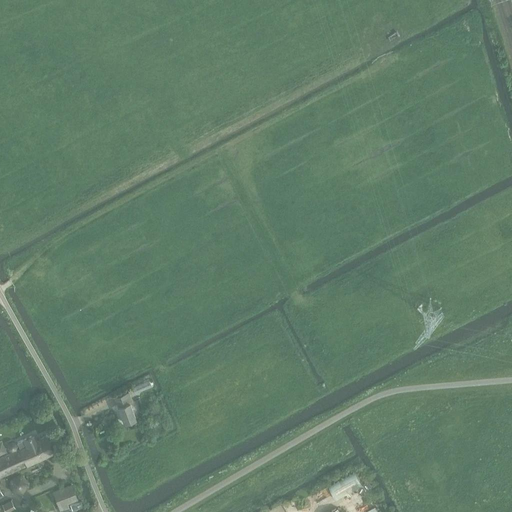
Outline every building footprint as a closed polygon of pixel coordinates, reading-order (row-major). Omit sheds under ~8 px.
[(134,387),(136,392),(152,386),(150,380),(134,387)] [(117,407),(123,423),(135,419),(129,403),(132,402),(128,392),(114,398),(116,402),(118,407),(117,407)] [(0,458),(0,477),(55,452),(47,435),(36,440),(34,435),(17,443),(20,449),(0,458)] [(328,487),(336,500),(362,486),(355,472),(328,487)] [(26,492),(26,476),(12,476),(12,492),(26,492)] [(53,492),(58,507),(77,500),(71,485),(53,492)] [(11,500),(2,505),(5,511),(6,511),(15,508),(11,500)]
